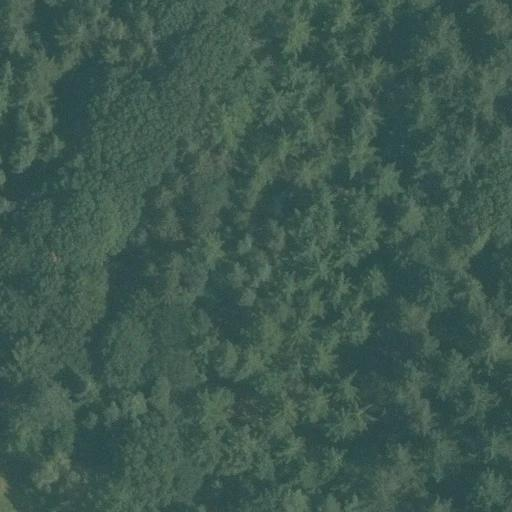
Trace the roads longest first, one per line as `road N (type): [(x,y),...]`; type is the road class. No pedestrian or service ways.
road 1 (track): [(0,313),(232,0)]
road 2 (track): [(0,443),(255,511)]
